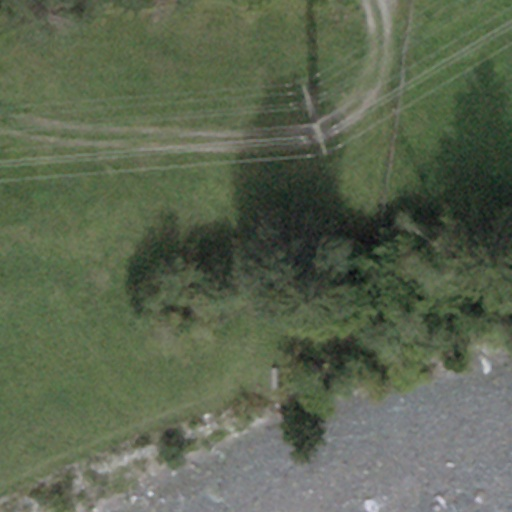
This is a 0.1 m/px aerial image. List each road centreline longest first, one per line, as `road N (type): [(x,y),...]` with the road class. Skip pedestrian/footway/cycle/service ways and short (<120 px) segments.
road 1 (track): [(370,0),(377,58),(367,94),(320,135),(229,146),(127,138)]
road 2 (track): [(0,183),(40,153),(127,138)]
road 3 (track): [(0,120),(127,138)]
